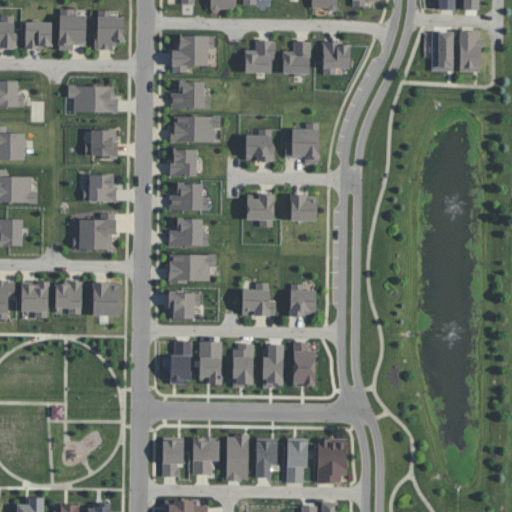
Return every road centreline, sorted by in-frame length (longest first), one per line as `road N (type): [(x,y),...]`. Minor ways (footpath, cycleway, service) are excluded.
road 1 (residential): [(400,0),(347,153),(342,371),(366,451),(366,511)]
road 2 (residential): [(380,511),(379,450),(355,348),(360,157),(403,53),(413,0)]
road 3 (residential): [(148,0),(138,511)]
road 4 (residential): [(140,410),(369,411)]
